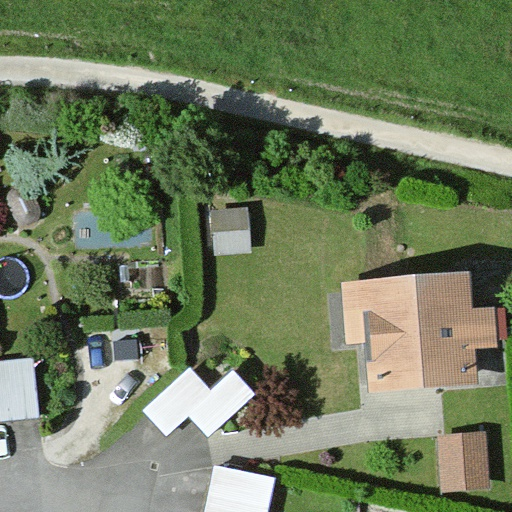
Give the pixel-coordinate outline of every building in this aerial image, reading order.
[(465,309),(461,272),(331,287),(337,340),(354,338),(361,397),(470,385),(466,348),(493,345),(489,307),(465,309)] [(0,419),(36,415),(28,355),(0,359),(0,419)] [(253,396),(228,369),(207,389),(186,366),(139,409),(164,436),(183,419),(204,442),(253,396)] [(498,479),(494,423),(441,427),(445,484),(498,479)] [(263,511),(271,477),(210,464),(199,511),(263,511)]
